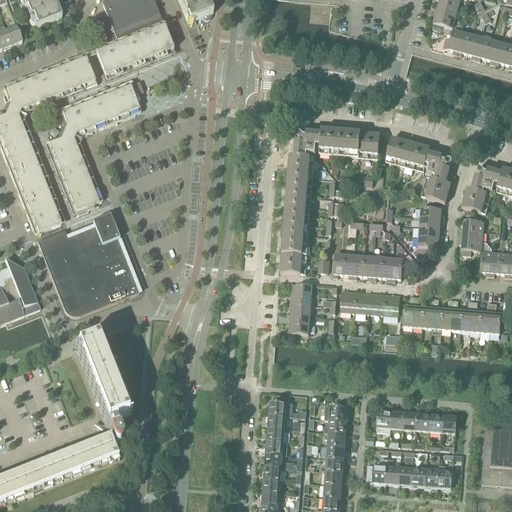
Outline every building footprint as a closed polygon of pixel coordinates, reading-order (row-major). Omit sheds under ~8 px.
[(23,0),(31,19),(33,18),(38,29),(64,19),(59,6),(57,7),(53,0),(23,0)] [(106,15),(99,18),(98,18),(97,18),(97,19),(96,20),(96,21),(96,22),(96,23),(100,33),(97,35),(100,42),(98,43),(100,50),(99,51),(99,52),(99,53),(99,54),(108,78),(152,61),(154,61),(159,59),(160,57),(173,52),(173,50),(174,50),(174,49),(175,49),(175,48),(176,47),(176,46),(176,45),(175,44),(175,43),(174,43),(173,42),(172,42),(171,42),(170,42),(169,42),(152,0),(106,0),(107,1),(105,2),(103,4),(103,8),(106,15)] [(212,17),(211,16),(213,16),(206,0),(179,0),(190,25),(203,20),(203,21),(204,21),(204,22),(205,23),(206,23),(207,23),(208,23),(209,23),(210,22),(211,21),(211,20),(212,19),(212,18),(212,17)] [(458,13),(460,4),(446,0),(437,0),(437,2),(440,3),(439,8),(458,13)] [(455,22),(458,13),(439,8),(437,13),(434,12),(433,16),(455,22)] [(455,23),(455,22),(433,16),(432,21),(435,21),(432,32),(442,34),(444,30),(453,32),(455,23)] [(455,23),(453,32),(454,32),(462,28),(460,24),(455,23)] [(454,32),(453,33),(462,36),(464,31),(462,28),(454,32)] [(16,29),(6,33),(12,48),(22,44),(16,29)] [(0,47),(2,52),(12,48),(6,33),(0,35),(0,47)] [(463,36),(462,36),(453,33),(451,42),(446,41),(444,51),(454,54),(453,57),(457,58),(463,36)] [(472,38),(463,36),(457,58),(462,59),(462,56),(467,57),(472,38)] [(471,62),(476,63),(482,41),(472,38),(467,57),(472,59),(471,62)] [(491,43),(482,41),(476,63),(480,64),(481,61),(486,62),(491,43)] [(500,46),(491,43),(486,62),(491,64),(490,67),(494,68),(500,46)] [(509,48),(500,46),(494,68),(499,69),(499,66),(504,67),(509,48)] [(79,90),(91,85),(92,82),(90,78),(83,60),(82,60),(82,59),(81,58),(80,58),(79,59),(5,88),(4,88),(4,89),(4,90),(4,91),(6,98),(3,99),(6,105),(3,112),(0,112),(0,149),(33,233),(34,232),(36,237),(37,236),(38,238),(39,239),(40,239),(41,238),(41,237),(40,235),(60,227),(61,227),(54,208),(55,207),(52,199),(51,199),(47,191),(48,191),(45,182),(44,183),(38,168),(39,168),(36,159),(35,160),(20,122),(25,111),(40,105),(41,105),(59,98),(60,97),(63,96),(62,96),(78,90),(79,90)] [(76,215),(77,217),(78,219),(88,215),(87,213),(99,209),(98,206),(102,204),(99,198),(100,198),(80,146),(83,138),(135,118),(135,117),(141,114),(139,110),(142,109),(137,97),(138,97),(139,97),(139,96),(140,95),(140,94),(140,93),(140,92),(140,91),(139,90),(139,89),(138,89),(137,89),(136,89),(135,89),(134,89),(133,88),(128,90),(127,89),(122,91),(122,92),(122,93),(120,93),(118,93),(118,95),(114,96),(113,95),(102,100),(101,99),(73,111),(72,110),(64,113),(64,115),(62,115),(64,119),(60,120),(63,127),(58,139),(51,141),(53,145),(49,146),(54,159),(57,166),(56,168),(58,171),(59,172),(76,215)] [(341,135),(331,134),(321,133),(321,138),(320,153),(320,156),(329,157),(339,158),(341,135)] [(341,135),(339,158),(349,159),(359,160),(361,136),(351,135),(341,135)] [(295,160),(310,161),(311,158),(316,158),(316,153),(320,153),(321,138),(307,137),(306,140),(304,140),(301,136),(298,136),(297,137),(296,140),(300,144),(300,146),(296,146),(295,160)] [(361,136),(359,160),(369,160),(378,161),(380,138),(371,137),(361,136)] [(405,168),(411,146),(402,143),(392,141),(386,163),(395,166),(405,168)] [(429,156),(430,151),(421,148),(411,146),(405,168),(415,171),(424,174),(425,171),(429,156)] [(431,182),(446,186),(450,172),(446,171),(447,168),(451,166),(452,164),(451,161),(449,161),(444,164),(442,163),(443,160),(429,156),(425,171),(428,172),(427,177),(432,178),(431,182)] [(290,160),(289,169),(288,179),(312,181),(313,171),(313,162),(310,161),(295,160),(290,160)] [(494,189),(498,190),(502,175),(488,172),(487,175),(484,175),(482,170),(480,170),(478,171),(477,173),(480,177),(479,180),(476,179),(472,193),(487,196),(488,193),(493,194),(494,189)] [(511,173),(503,171),(502,175),(498,190),(497,193),(506,196),(511,197),(511,173)] [(310,200),(311,191),(312,181),(288,179),(288,189),(287,198),(310,200)] [(423,200),(445,207),(448,197),(451,187),(446,186),(431,182),(428,181),(425,191),(423,200)] [(464,201),(462,211),(484,217),(487,207),(490,197),(487,196),(472,193),(467,191),(464,201)] [(309,220),(309,210),(310,200),(287,198),(286,208),(285,218),(309,220)] [(441,212),(421,211),(420,221),(444,223),(444,218),(441,218),(441,212)] [(80,321),(81,320),(139,296),(118,242),(120,241),(110,218),(93,224),(95,230),(68,241),(65,234),(38,245),(65,314),(65,315),(66,316),(67,317),(68,318),(69,319),(71,320),(72,320),(73,321),(75,321),(76,321),(77,321),(79,321),(80,321)] [(284,237),(307,239),(308,229),(309,220),(285,218),(285,228),(284,237)] [(420,231),(440,232),(440,227),(443,227),(444,223),(420,221),(420,231)] [(463,228),(463,233),(483,235),(484,225),(461,223),(460,228),(463,228)] [(440,232),(420,231),(419,240),(442,242),(442,238),(439,237),(440,232)] [(483,240),(483,235),(463,233),(462,238),(459,238),(459,242),(482,244),(483,240)] [(283,240),(283,247),(282,256),(306,258),(306,248),(307,240),(307,239),(284,237),(283,240)] [(419,240),(418,250),(417,251),(425,260),(429,256),(430,251),(438,252),(439,246),(442,246),(442,242),(419,240)] [(482,245),(482,244),(459,242),(459,247),(462,247),(461,258),(471,259),(471,254),(482,255),(482,245)] [(420,264),(425,260),(417,251),(412,255),(420,264)] [(486,279),(490,279),(492,256),(491,256),(482,255),(481,265),(476,265),(475,275),(486,276),(486,279)] [(304,278),(305,268),(306,258),(282,256),(281,266),(281,276),(304,278)] [(501,257),(492,256),(490,279),(494,279),(495,276),(500,277),(501,257)] [(344,278),(345,258),(335,257),(333,280),(338,281),(338,278),(344,278)] [(511,257),(501,257),(500,277),(505,277),(505,280),(509,281),(511,257)] [(355,259),(345,258),(344,278),(349,279),(348,282),(353,282),(355,259)] [(404,262),(411,271),(417,267),(409,258),(404,262)] [(364,259),(355,259),(353,282),(357,282),(358,279),(363,280),(364,259)] [(374,260),(364,259),(363,280),(368,280),(368,283),(372,284),(374,260)] [(384,261),(374,260),(372,284),(376,284),(377,281),(382,281),(384,261)] [(393,262),(384,261),(382,281),(387,282),(387,285),(391,285),(393,262)] [(403,263),(393,262),(391,285),(396,285),(396,283),(402,283),(402,275),(407,275),(411,271),(404,262),(403,263)] [(0,327),(24,318),(40,312),(37,305),(38,305),(24,271),(5,263),(5,264),(8,270),(0,273),(0,327)] [(292,287),(291,297),(312,298),(312,289),(292,287)] [(355,316),(356,295),(342,294),(340,314),(355,316)] [(369,317),(371,297),(356,295),(355,316),(369,317)] [(291,297),(291,307),(311,308),(312,298),(291,297)] [(384,318),(386,298),(371,297),(369,317),(384,318)] [(400,299),(386,298),(384,318),(399,319),(400,299)] [(403,329),(412,330),(415,300),(411,300),(410,309),(404,309),(403,329)] [(422,331),(424,310),(419,310),(420,301),(415,300),(412,330),(422,331)] [(422,331),(432,332),(434,302),(430,301),(429,311),(424,310),(422,331)] [(432,332),(441,332),(443,312),(438,312),(439,302),(434,302),(432,332)] [(448,312),(443,312),(441,332),(451,333),(453,303),(449,303),(448,312)] [(451,333),(461,334),(462,314),(457,313),(458,304),(453,303),(451,333)] [(461,334),(470,335),(473,305),(469,305),(468,314),(462,314),(461,334)] [(470,335),(480,336),(482,315),(477,315),(478,305),(473,305),(470,335)] [(480,336),(490,336),(492,306),(488,306),(487,316),(482,315),(480,336)] [(497,307),(492,306),(490,336),(500,337),(501,330),(507,330),(508,317),(496,316),(497,307)] [(291,307),(290,316),(310,318),(311,308),(291,307)] [(289,326),(309,328),(310,318),(290,316),(289,326)] [(309,328),(289,326),(288,336),(309,338),(309,328)] [(387,338),(386,347),(399,348),(399,339),(387,338)] [(77,350),(108,426),(108,427),(108,426),(129,418),(98,341),(77,350)] [(292,420),(293,407),(287,407),(288,400),(274,399),(273,406),(270,405),(269,419),(286,420),(292,420)] [(331,410),(330,423),(346,425),(347,411),(331,410)] [(378,414),(377,431),(377,436),(390,437),(390,432),(392,415),(378,414)] [(405,416),(392,415),(390,432),(404,433),(405,416)] [(418,417),(405,416),(404,433),(416,434),(418,417)] [(431,418),(418,417),(416,434),(429,435),(431,418)] [(442,436),(444,419),(431,418),(429,435),(442,436)] [(269,419),(268,432),(285,433),(286,420),(269,419)] [(457,420),(444,419),(442,436),(455,437),(457,420)] [(345,438),(346,425),(330,423),(329,429),(325,429),(324,436),(329,437),(345,438)] [(99,432),(103,443),(109,440),(113,439),(116,446),(117,446),(119,446),(120,446),(120,445),(120,443),(114,429),(110,430),(108,426),(108,427),(108,426),(100,429),(95,427),(93,430),(99,432)] [(484,428),(483,442),(480,487),(511,489),(511,428),(494,427),(494,428),(484,428)] [(285,433),(268,432),(267,445),(284,446),(285,433)] [(329,437),(328,450),(344,451),(345,438),(329,437)] [(0,506),(117,461),(109,440),(103,443),(0,483),(0,506)] [(366,440),(365,447),(374,448),(374,440),(366,440)] [(267,445),(266,458),(283,459),(284,446),(267,445)] [(327,462),(343,464),(344,451),(328,450),(327,462)] [(283,459),(266,458),(265,471),(282,472),(294,473),(294,466),(282,465),(283,459)] [(342,477),(343,464),(327,462),(326,473),(326,475),(342,477)] [(381,463),(381,470),(368,469),(367,468),(366,482),(367,482),(373,482),(373,486),(386,487),(387,470),(388,463),(381,462),(381,463)] [(439,468),(439,470),(439,475),(437,491),(451,493),(452,481),(454,477),(452,477),(452,476),(445,475),(445,469),(439,468)] [(387,470),(386,487),(399,488),(400,472),(387,470)] [(420,473),(413,473),(412,489),(412,491),(413,492),(417,493),(419,491),(419,490),(425,490),(426,474),(427,470),(420,470),(420,473)] [(429,474),(426,474),(425,490),(425,492),(426,494),(430,494),(432,492),(432,491),(437,491),(439,475),(439,470),(429,470),(429,474)] [(265,471),(264,484),(281,485),(282,472),(265,471)] [(399,488),(412,489),(413,473),(400,472),(399,488)] [(326,475),(325,488),(341,490),(342,477),(326,475)] [(281,485),(264,484),(263,497),(280,498),(281,485)] [(325,488),(324,501),(340,503),(341,490),(325,488)] [(263,497),(262,510),(279,511),(280,498),(263,497)] [(339,511),(340,503),(324,501),(322,511),(339,511)]
